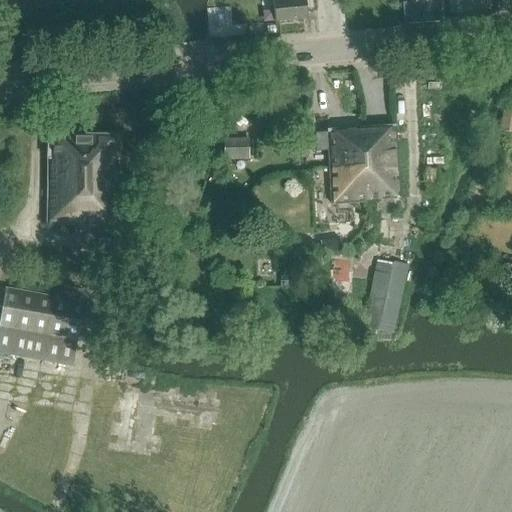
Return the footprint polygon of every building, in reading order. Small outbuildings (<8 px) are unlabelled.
[(271,0),(274,23),(306,20),(304,0),(271,0)] [(401,0),(403,24),(442,22),(440,0),(401,0)] [(212,28),(227,26),(225,6),(210,8),(212,28)] [(509,132),(509,126),(511,125),(511,109),(503,109),(501,131),(509,132)] [(396,127),(328,131),(328,132),(315,133),(317,152),(329,151),(332,205),(382,202),(381,199),(401,198),(396,127)] [(96,224),(118,224),(119,138),(49,137),(47,227),(96,228),(96,224)] [(225,160),(249,159),(249,139),(225,140),(225,160)] [(427,195),(439,194),(437,169),(425,170),(427,195)] [(511,228),(511,218),(499,218),(499,229),(511,228)] [(178,251),(195,258),(200,248),(183,241),(178,251)] [(117,258),(140,259),(140,245),(118,245),(117,258)] [(364,328),(393,334),(407,267),(377,261),(364,328)] [(0,312),(0,356),(73,368),(85,292),(63,289),(61,299),(4,290),(0,312)]
